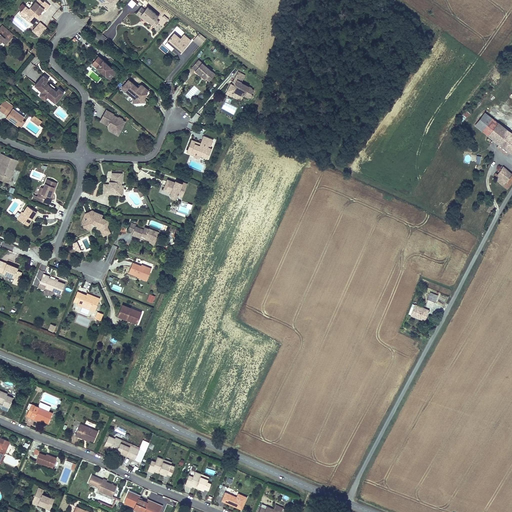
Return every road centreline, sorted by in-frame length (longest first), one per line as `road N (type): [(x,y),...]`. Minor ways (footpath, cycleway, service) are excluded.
road 1 (tertiary): [(0,354),(368,511)]
road 2 (residential): [(212,511),(0,422)]
road 3 (residential): [(69,21),(50,56),(84,95),(81,156)]
